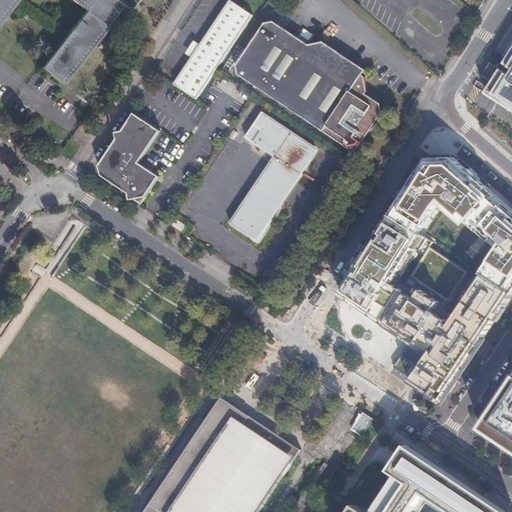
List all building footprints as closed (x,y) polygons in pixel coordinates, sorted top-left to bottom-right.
[(106,26),(104,25),(120,6),(126,11),(134,0),(0,0),(0,18),(14,1),(61,37),(39,66),(60,83),(106,26)] [(230,0),(174,84),(196,99),(252,15),(230,0)] [(322,42),(310,45),(275,22),(265,23),(237,66),(238,75),(351,150),(361,147),(382,115),(382,105),(367,94),(368,92),(366,78),(362,75),(365,70),(322,42)] [(511,48),(504,62),(511,67),(511,73),(511,75),(500,68),(485,92),(511,109),(511,48)] [(140,202),(140,203),(159,174),(140,162),(161,130),(134,112),(122,130),(116,132),(117,137),(99,164),(101,173),(128,191),(129,199),(134,198),(140,202)] [(314,146),(262,112),(245,136),(274,156),(229,221),(256,240),(273,215),(269,213),(314,146)] [(419,170),(391,215),(420,234),(438,205),(443,200),(469,223),(471,220),(493,238),(491,240),(500,248),(492,259),(488,257),(479,271),(481,272),(511,291),(511,213),(503,206),(489,188),(458,161),(429,162),(422,172),(419,170)] [(420,234),(391,215),(341,294),(383,322),(430,246),(433,242),(420,234)] [(176,219),(172,225),(182,232),(187,226),(176,219)] [(469,272),(430,246),(383,322),(404,336),(406,332),(414,337),(394,367),(443,400),(511,296),(511,291),(481,272),(455,312),(446,306),(469,272)] [(511,382),(482,428),(511,448),(511,382)] [(260,511),(299,455),(302,450),(229,401),(223,411),(217,407),(146,511),(260,511)] [(496,511),(465,491),(467,489),(455,481),(453,483),(412,455),(374,511),(367,511),(356,505),(351,511),(496,511)]
